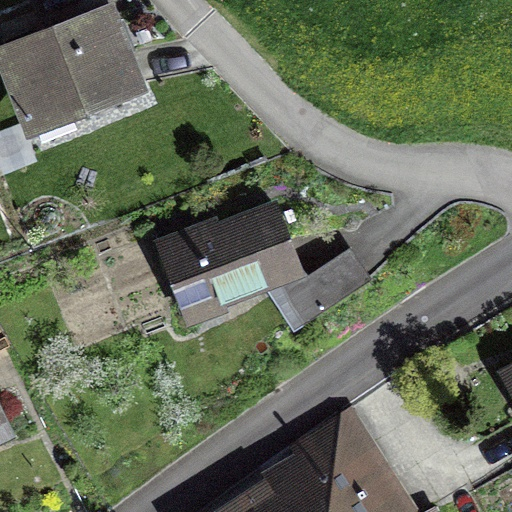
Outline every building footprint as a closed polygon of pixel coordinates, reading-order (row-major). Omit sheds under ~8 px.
[(119,90),(148,79),(117,0),(85,0),(0,33),(0,63),(25,127),(37,122),(41,133),(77,119),(71,105),(85,99),(90,110),(122,98),(119,90)] [(21,120),(0,128),(0,163),(3,170),(36,157),(21,120)] [(154,233),(186,318),(229,302),(227,295),(264,281),(305,265),(277,192),(218,215),(216,209),(154,233)] [(305,265),(264,281),(292,326),(370,274),(349,242),(308,269),(305,265)] [(511,352),(497,361),(511,388),(511,352)] [(354,400),(285,440),(290,448),(261,465),(265,471),(194,511),(437,511),(431,502),(419,509),(354,400)] [(0,433),(13,428),(0,401),(0,433)]
